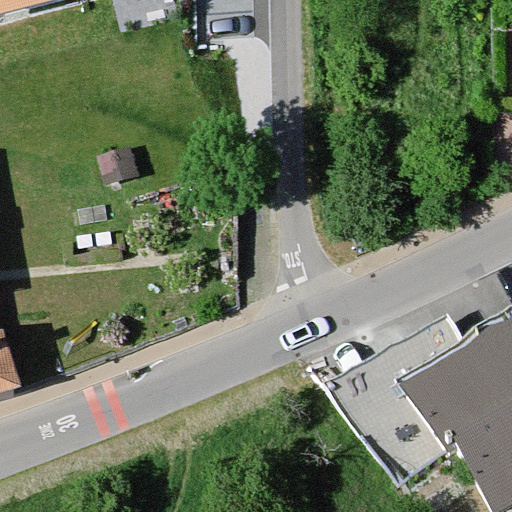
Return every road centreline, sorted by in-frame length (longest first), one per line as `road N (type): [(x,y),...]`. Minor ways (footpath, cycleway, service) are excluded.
road 1 (residential): [(289,0),(299,327)]
road 2 (tertiary): [(0,443),(299,327)]
road 3 (tertiary): [(299,327),(511,226)]
